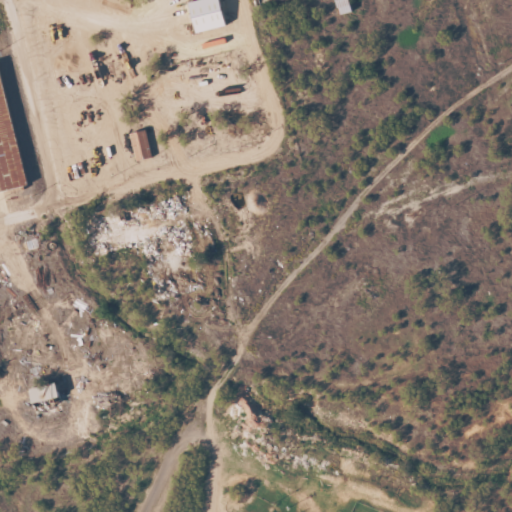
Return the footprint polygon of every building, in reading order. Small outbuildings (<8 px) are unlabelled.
[(196,0),(201,32),(231,27),(226,0),(196,0)] [(340,0),(343,14),(355,12),(353,0),(340,0)] [(0,63),(0,194),(32,187),(3,63),(0,63)] [(155,157),(148,129),(132,133),(139,161),(155,157)] [(38,402),(65,399),(63,384),(36,387),(38,402)]
